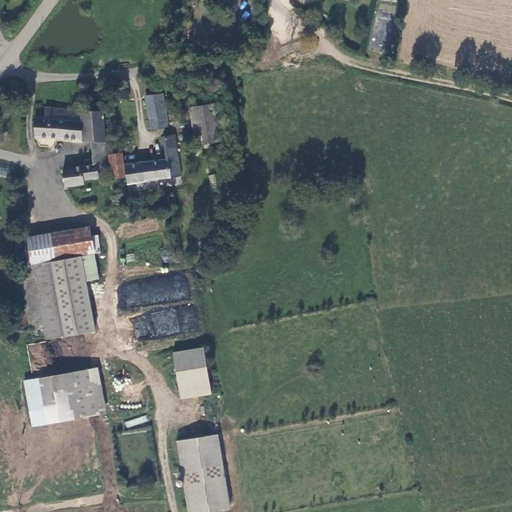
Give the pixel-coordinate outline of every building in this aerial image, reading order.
[(125,90),(118,92),(120,100),(127,98),(125,90)] [(165,127),(160,95),(143,98),(149,129),(165,127)] [(217,142),(212,103),(188,107),(193,145),(217,142)] [(34,138),(91,143),(104,144),(100,113),(45,109),(45,120),(34,119),(34,138)] [(169,130),(166,130),(161,132),(165,162),(124,169),(125,178),(127,185),(177,177),(172,137),(170,137),(169,130)] [(103,167),(106,166),(104,144),(91,143),(93,168),(103,167)] [(122,156),(108,156),(109,166),(111,181),(125,178),(124,169),(122,156)] [(103,175),(103,167),(93,168),(63,171),(64,188),(81,186),(81,183),(97,181),(97,177),(103,175)] [(215,174),(209,175),(211,192),(217,191),(215,174)] [(148,182),(135,184),(136,190),(149,188),(148,182)] [(90,250),(87,230),(51,237),(54,256),(55,256),(90,250)] [(105,246),(103,235),(91,237),(93,248),(105,246)] [(30,260),(54,256),(51,237),(27,241),(30,260)] [(95,282),(90,250),(55,256),(68,337),(92,333),(84,283),(95,282)] [(68,337),(55,256),(54,256),(30,260),(33,281),(20,283),(23,307),(37,305),(43,341),(68,337)] [(9,293),(0,293),(0,304),(1,309),(11,308),(9,293)] [(29,343),(43,341),(37,305),(23,307),(29,343)] [(208,386),(202,349),(172,354),(178,391),(208,386)] [(31,427),(98,415),(90,370),(23,381),(31,427)] [(176,442),(187,511),(216,511),(228,510),(216,436),(176,442)]
